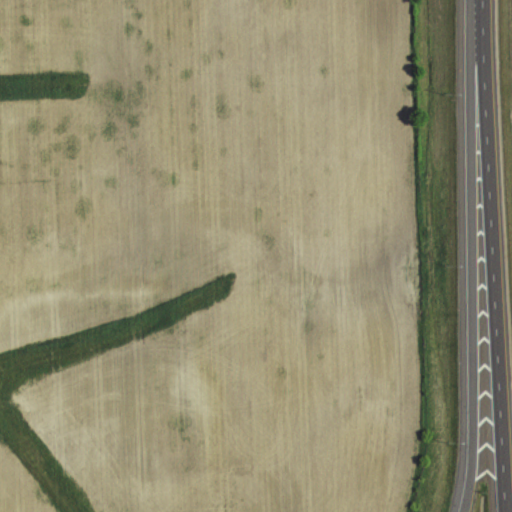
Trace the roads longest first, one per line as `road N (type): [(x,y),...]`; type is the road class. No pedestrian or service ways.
road 1 (motorway): [(477,0),(469,38),(470,411),(460,511)]
road 2 (motorway): [(479,0),(500,511)]
